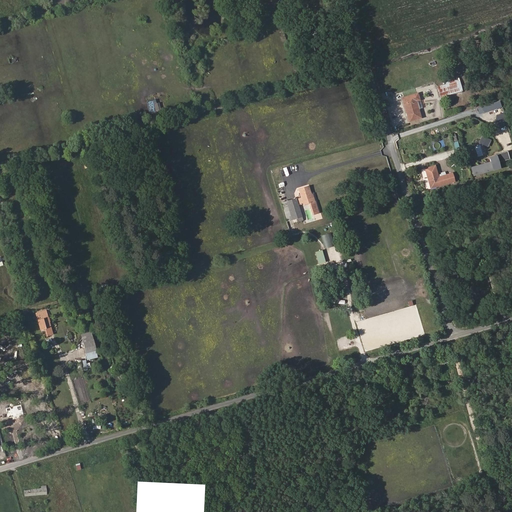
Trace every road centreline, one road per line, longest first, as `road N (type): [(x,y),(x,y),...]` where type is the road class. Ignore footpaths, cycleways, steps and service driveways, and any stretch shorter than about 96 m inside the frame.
road 1 (residential): [(0,470),(452,336)]
road 2 (track): [(369,66),(0,174)]
road 3 (residential): [(452,336),(348,0)]
road 4 (track): [(369,66),(511,24)]
road 5 (unknown): [(391,138),(471,113),(487,118),(506,146)]
